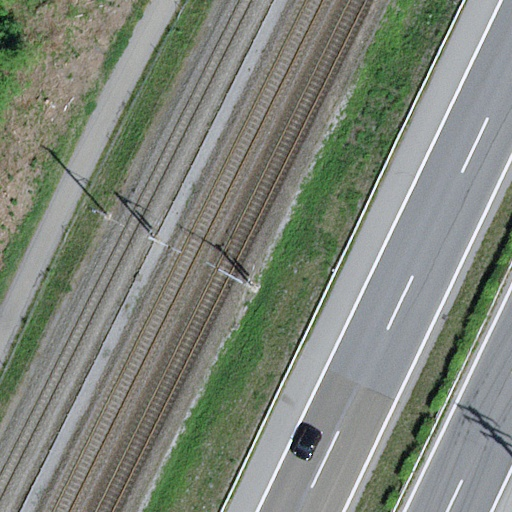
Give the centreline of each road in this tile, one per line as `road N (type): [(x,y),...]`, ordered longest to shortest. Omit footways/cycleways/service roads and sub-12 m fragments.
road 1 (motorway): [(511,64),(300,511)]
road 2 (track): [(0,350),(171,0)]
road 3 (motorway): [(447,511),(511,376)]
